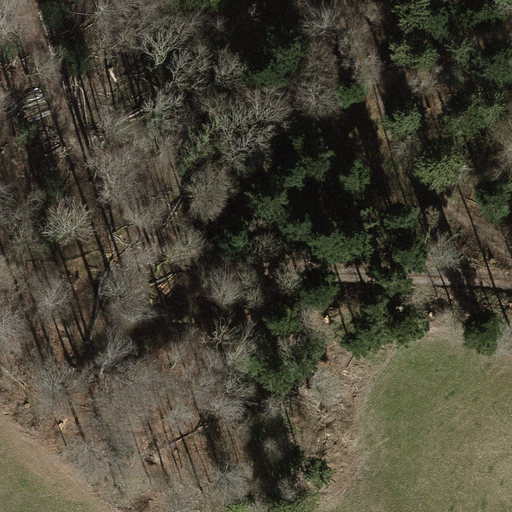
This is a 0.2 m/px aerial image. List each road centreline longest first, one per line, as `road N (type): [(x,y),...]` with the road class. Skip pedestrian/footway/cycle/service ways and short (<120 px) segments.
road 1 (track): [(511,288),(189,262),(138,218),(78,145),(28,0)]
road 2 (track): [(363,0),(369,71),(406,156),(511,259)]
